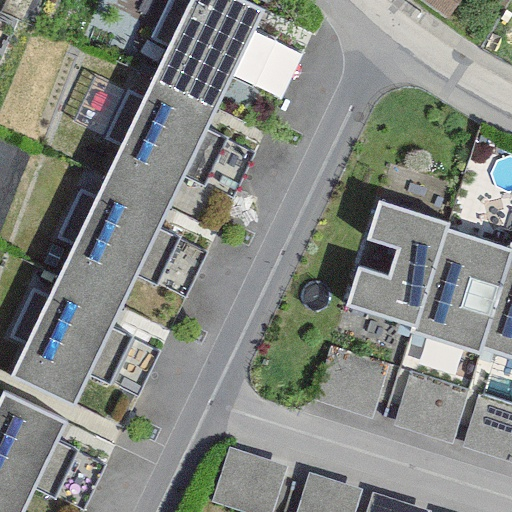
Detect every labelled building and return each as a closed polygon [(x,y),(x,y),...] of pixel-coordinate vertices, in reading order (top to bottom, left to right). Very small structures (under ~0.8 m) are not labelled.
[(193,0),(11,377),(74,408),(266,10),(244,0),(193,0)] [(460,0),(408,0),(443,25),(460,0)] [(511,243),(382,201),(347,308),(511,362),(511,243)] [(314,402),(373,421),(391,365),(332,346),(314,402)] [(394,426),(453,445),(470,390),(411,371),(394,426)] [(0,403),(0,511),(24,511),(68,423),(5,393),(0,403)] [(462,448),(511,464),(511,405),(479,395),(462,448)] [(212,503),(241,511),(273,511),(288,467),(230,448),(212,503)] [(297,511),(356,511),(364,491),(310,474),(297,511)] [(430,511),(373,494),(367,511),(430,511)]
